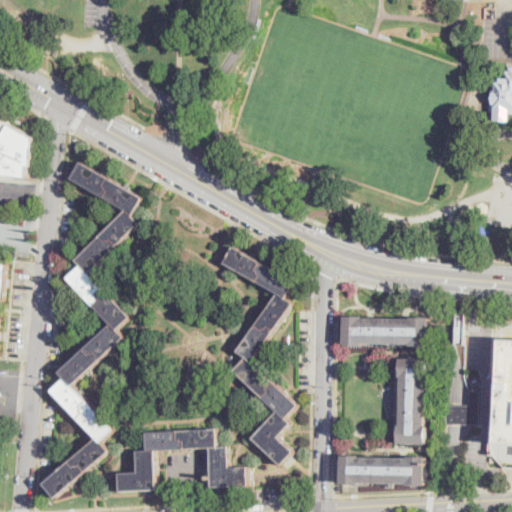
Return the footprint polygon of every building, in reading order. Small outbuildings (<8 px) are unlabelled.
[(511,121),(497,120),(497,112),(491,112),(492,99),(495,99),(496,89),(498,89),(498,82),(502,82),(502,78),(507,78),(508,70),(511,70),(511,121)] [(0,115),(9,121),(0,136),(0,143),(12,123),(37,137),(33,178),(1,175),(3,159),(0,157),(0,115)] [(58,496),(46,482),(99,436),(54,389),(67,377),(62,371),(113,322),(70,276),(84,264),(78,258),(129,208),(74,177),(83,160),(145,196),(135,214),(142,222),(92,272),(132,315),(119,328),(127,335),(75,384),(117,428),(104,440),(112,450),(58,496)] [(285,463),(255,435),(280,408),(237,368),(249,354),(240,348),(281,290),(227,260),(236,244),(298,279),(289,296),(296,301),(255,360),(301,403),(289,416),(295,420),(282,434),(297,449),(285,463)] [(0,298),(8,299),(9,263),(0,262),(0,298)] [(466,344),(458,343),(459,313),(467,313),(466,344)] [(432,317),(432,345),(347,344),(347,316),(432,317)] [(511,340),(511,468),(508,468),(495,455),(491,454),(494,377),(501,377),(503,340),(511,340)] [(430,359),(430,444),(402,443),(403,359),(430,359)] [(195,398),(170,396),(171,382),(195,383),(195,398)] [(481,391),(481,425),(449,425),(449,405),(471,405),(471,391),(481,391)] [(221,426),(222,444),(232,443),(233,465),(252,464),(253,483),(216,485),(214,445),(159,448),(161,487),(124,489),(123,471),(141,470),(140,448),(151,447),(150,429),(221,426)] [(429,457),(429,486),(345,485),(345,456),(429,457)]
